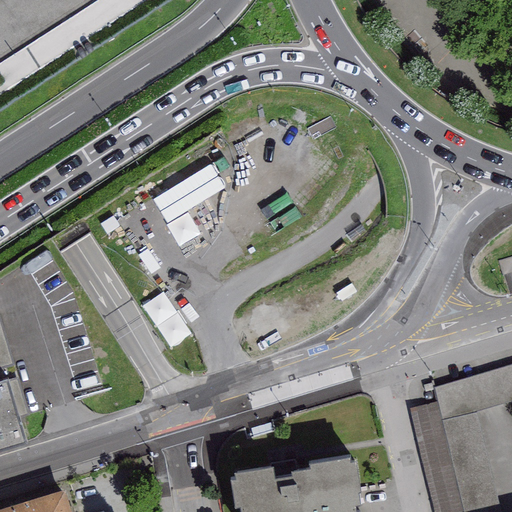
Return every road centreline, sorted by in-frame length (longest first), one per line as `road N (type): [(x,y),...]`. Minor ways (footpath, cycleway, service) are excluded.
road 1 (primary): [(0,223),(231,75),(301,65),(360,79)]
road 2 (primary): [(226,0),(184,39),(0,160)]
road 3 (residential): [(175,418),(375,348)]
road 4 (residential): [(403,119),(422,226),(394,325)]
road 5 (residential): [(0,471),(175,418)]
road 6 (residential): [(494,319),(375,348)]
road 7 (primary): [(403,119),(511,173)]
